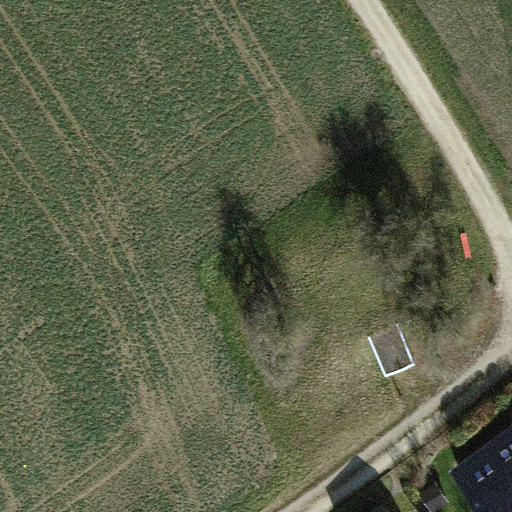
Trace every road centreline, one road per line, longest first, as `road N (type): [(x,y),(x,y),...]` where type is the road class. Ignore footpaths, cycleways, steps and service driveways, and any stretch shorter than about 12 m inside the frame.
road 1 (track): [(375,0),(511,231)]
road 2 (track): [(302,511),(511,347)]
